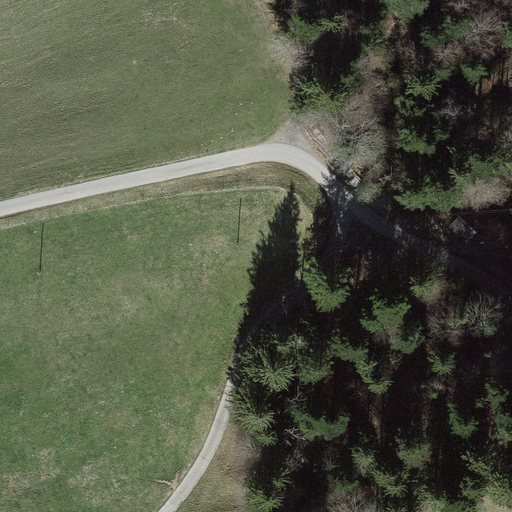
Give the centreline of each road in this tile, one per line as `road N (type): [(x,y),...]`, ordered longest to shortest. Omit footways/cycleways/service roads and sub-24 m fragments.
road 1 (track): [(511,278),(355,199),(305,160),(274,156),(239,157),(0,212)]
road 2 (track): [(163,511),(201,465),(249,339),(269,313),(326,271),(342,226),(335,184)]
